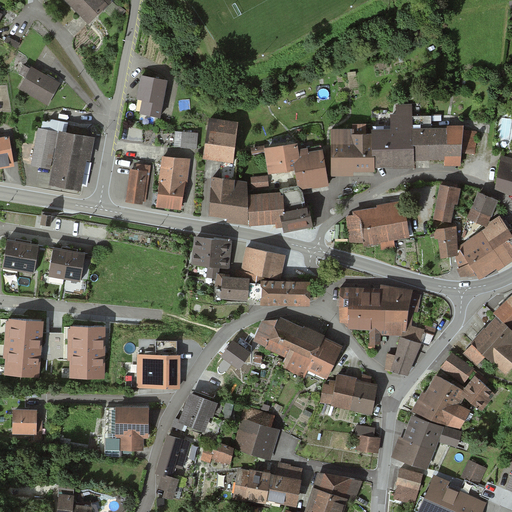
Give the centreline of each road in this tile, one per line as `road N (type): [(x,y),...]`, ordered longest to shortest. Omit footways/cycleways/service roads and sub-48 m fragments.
road 1 (residential): [(142,511),(165,421),(224,333),(265,312),(321,313)]
road 2 (residential): [(314,249),(326,224),(354,204),(420,174),(461,176),(511,206)]
road 3 (tertiary): [(98,208),(314,249)]
road 4 (residential): [(160,312),(0,303)]
road 5 (tertiary): [(314,249),(462,288)]
road 6 (residential): [(116,108),(32,0)]
